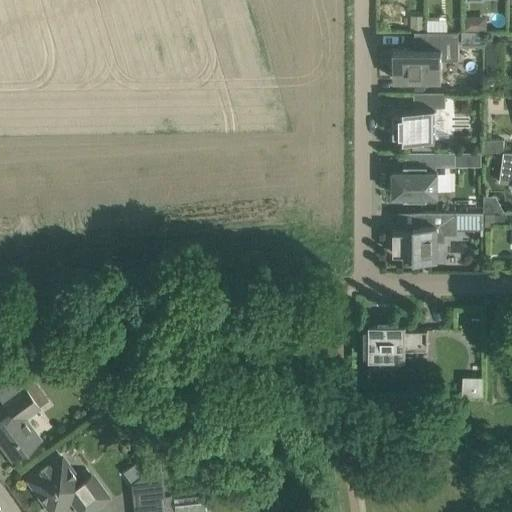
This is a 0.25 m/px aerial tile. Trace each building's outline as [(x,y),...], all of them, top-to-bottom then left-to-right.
[(394,79),(442,79),(442,61),(459,61),(459,31),(415,31),(415,48),(394,48),(394,79)] [(404,139),(436,139),(436,106),(445,106),(445,91),(414,91),(414,107),(404,107),(404,111),(394,111),(394,135),(404,135),(404,139)] [(482,151),(503,151),(503,139),(482,139),(482,151)] [(409,198),(404,198),(404,199),(428,199),(428,193),(438,193),(438,169),(437,169),(437,165),(455,165),(455,152),(455,151),(406,151),(406,164),(404,164),(404,165),(409,165),(409,169),(394,169),(394,175),(390,175),(390,188),(394,188),(394,193),(409,193),(409,198)] [(511,151),(504,151),(500,181),(511,183),(511,151)] [(455,152),(455,165),(481,165),(481,152),(455,152)] [(394,253),(414,253),(414,259),(437,259),(437,241),(445,241),(445,234),(457,234),(457,211),(420,211),(420,224),(414,224),(414,230),(394,230),(394,253)] [(485,212),(485,225),(495,225),(495,212),(485,212)] [(366,357),(368,357),(368,369),(377,367),(382,363),(388,357),(426,358),(426,327),(404,327),(404,322),(367,322),(366,357)] [(459,395),(480,395),(480,377),(459,377),(459,395)] [(0,419),(0,439),(14,459),(39,440),(24,419),(39,407),(23,385),(1,401),(10,413),(0,419)] [(41,471),(29,480),(44,500),(48,498),(54,507),(62,501),(64,503),(71,498),(81,511),(84,511),(106,495),(90,473),(80,480),(62,455),(49,464),(47,462),(39,468),(41,471)] [(152,467),(131,482),(134,505),(162,502),(161,496),(164,496),(160,461),(152,467)] [(209,505),(220,504),(218,490),(208,492),(209,505)]
